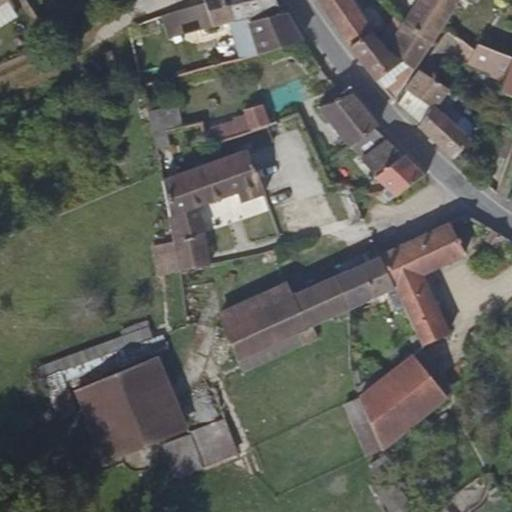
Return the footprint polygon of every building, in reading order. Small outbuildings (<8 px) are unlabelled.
[(0,22),(16,11),(8,0),(1,0),(0,1),(0,22)] [(223,0),(202,0),(211,25),(230,21),(223,0)] [(223,0),(230,21),(246,17),(277,9),(273,0),(223,0)] [(317,0),(349,49),(371,37),(347,0),(317,0)] [(418,0),(404,23),(430,43),(457,0),(418,0)] [(277,9),(246,17),(255,46),(243,49),(246,57),(299,43),(283,14),(278,16),(277,9)] [(386,52),(412,70),(430,43),(404,23),(386,52)] [(446,32),(436,47),(417,72),(444,91),(449,83),(464,63),(503,82),(499,93),(511,98),(511,59),(476,44),(471,51),(446,32)] [(371,37),(349,49),(368,75),(392,99),(412,70),(386,52),(371,37)] [(219,51),(222,63),(238,58),(234,47),(219,51)] [(136,69),(139,84),(181,73),(177,59),(136,69)] [(444,91),(417,72),(403,91),(429,111),(431,108),(444,91)] [(449,83),(444,91),(455,98),(463,104),(466,98),(457,92),(458,89),(449,83)] [(429,111),(403,91),(394,103),(418,126),(429,111)] [(346,147),(373,129),(375,127),(348,94),(339,97),(314,108),(346,147)] [(463,104),(455,98),(452,104),(459,110),(463,104)] [(239,112),(247,131),(266,124),(258,105),(239,112)] [(145,115),(150,135),(179,126),(174,107),(145,115)] [(429,111),(418,126),(416,128),(450,161),(471,139),(474,129),(467,123),(458,132),(431,108),(429,111)] [(228,116),(235,135),(247,131),(239,112),(228,116)] [(204,120),(197,122),(202,145),(209,143),(204,120)] [(379,194),(386,202),(392,196),(395,197),(422,176),(373,129),(346,147),(368,175),(383,189),(379,194)] [(312,149),(322,145),(318,135),(308,140),(312,149)] [(319,167),(329,160),(322,145),(312,149),(319,167)] [(160,180),(177,272),(206,267),(195,206),(232,192),(236,202),(261,193),(245,149),(160,180)] [(326,185),(341,185),(335,173),(348,164),(339,152),(329,160),(319,167),(326,185)] [(462,255),(447,223),(376,256),(395,295),(419,347),(444,335),(418,276),(462,255)] [(502,248),(506,243),(479,227),(475,234),(483,240),(481,243),(492,250),(496,244),(502,248)] [(395,295),(376,256),(334,277),(347,310),(386,292),(389,298),(395,295)] [(347,310),(334,277),(299,293),(286,299),(300,330),(296,332),(302,345),(315,339),(310,327),(347,310)] [(236,359),(296,332),(300,330),(286,299),(299,293),(293,279),(216,313),(236,359)] [(155,358),(72,393),(101,462),(184,429),(155,358)] [(439,397),(407,358),(357,399),(379,448),(439,397)] [(412,511),(390,471),(371,482),(387,511),(412,511)]
